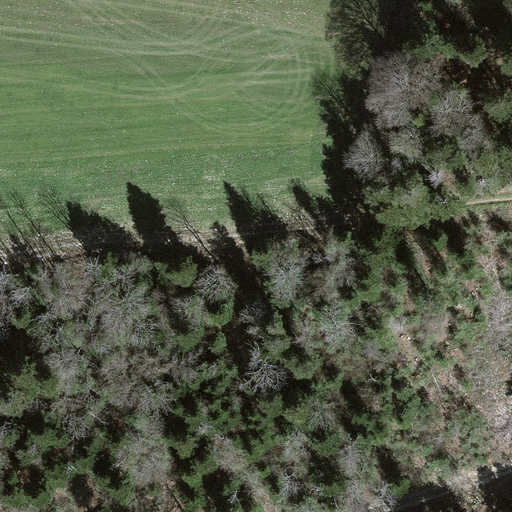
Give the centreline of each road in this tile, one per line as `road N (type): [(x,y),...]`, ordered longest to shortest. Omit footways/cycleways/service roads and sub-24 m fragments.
road 1 (track): [(0,233),(129,232),(404,201),(511,200)]
road 2 (track): [(511,456),(348,511)]
